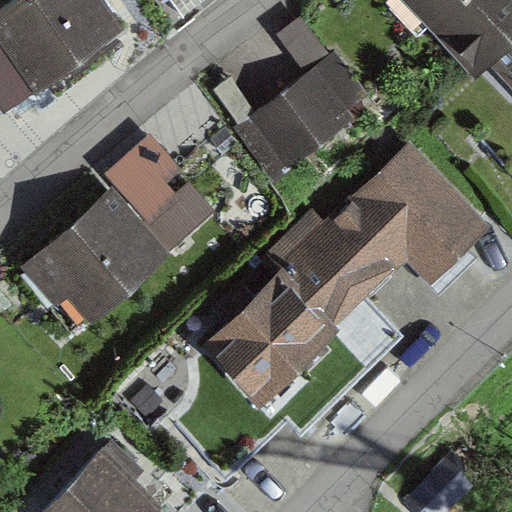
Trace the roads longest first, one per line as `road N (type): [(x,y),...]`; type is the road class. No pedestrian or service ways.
road 1 (residential): [(0,218),(244,0)]
road 2 (residential): [(511,311),(321,511)]
